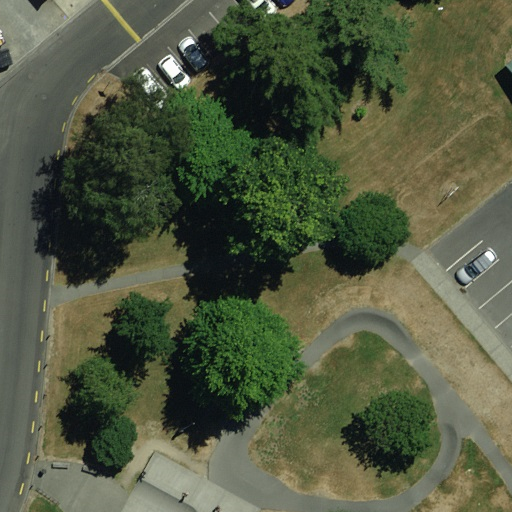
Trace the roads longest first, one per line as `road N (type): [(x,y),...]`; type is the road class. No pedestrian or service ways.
road 1 (unclassified): [(0,418),(33,95)]
road 2 (unclassified): [(33,95),(147,0)]
